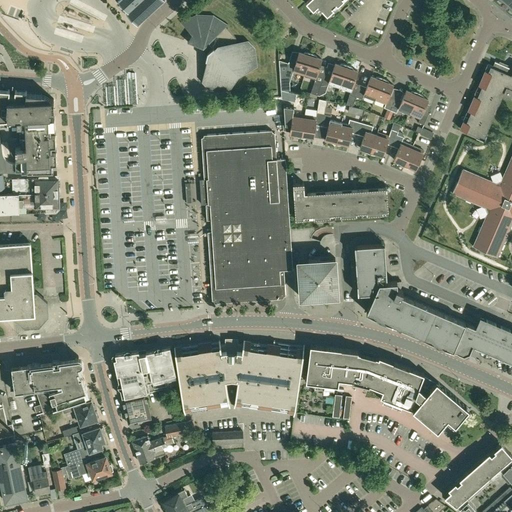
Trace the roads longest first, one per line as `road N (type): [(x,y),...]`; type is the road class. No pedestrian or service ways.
road 1 (tertiary): [(343,327),(236,321),(91,336)]
road 2 (tertiary): [(91,336),(73,84)]
road 3 (residential): [(280,511),(248,455),(206,460),(141,491)]
road 4 (tertiary): [(510,388),(343,327)]
road 5 (residential): [(510,388),(497,428),(403,511)]
road 6 (residential): [(141,491),(91,336)]
road 7 (residential): [(343,327),(342,233),(378,228),(395,235)]
road 8 (residential): [(380,59),(304,27),(278,0)]
